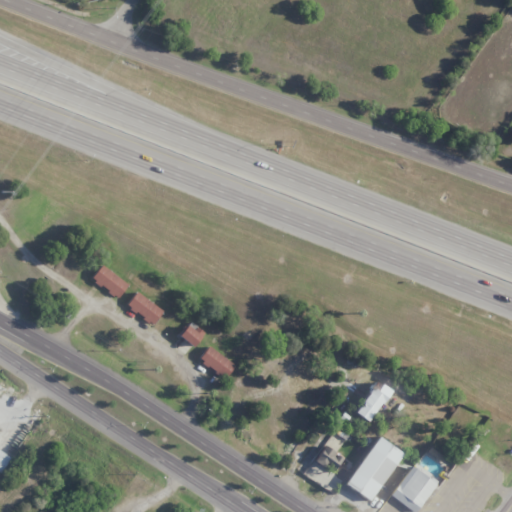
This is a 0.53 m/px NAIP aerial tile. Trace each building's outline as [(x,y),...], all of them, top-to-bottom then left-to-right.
[(129,287),(119,300),(95,281),(106,268),(129,287)] [(139,295),(164,312),(154,326),(129,308),(139,295)] [(179,336),(192,347),(203,333),(190,322),(179,336)] [(211,349),(236,369),(227,380),(202,360),(211,349)] [(354,412),(368,422),(389,391),(375,381),(354,412)] [(348,486),(381,440),(402,455),(370,501),(348,486)] [(314,461),(333,473),(342,457),(323,446),(314,461)] [(0,471),(1,473),(10,456),(0,450),(0,471)] [(414,511),(416,511),(434,482),(408,466),(390,497),(414,511)]
